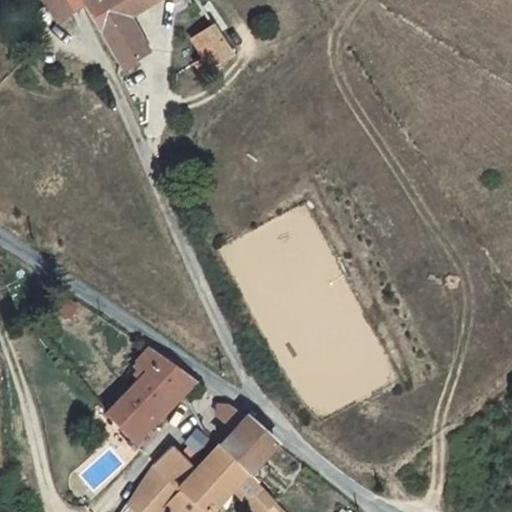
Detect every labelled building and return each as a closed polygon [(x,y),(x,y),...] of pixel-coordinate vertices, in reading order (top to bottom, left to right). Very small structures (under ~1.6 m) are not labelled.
[(84,3),(85,3),(82,0),(43,0),(57,21),(84,5),(84,3)] [(89,0),(85,3),(84,3),(84,5),(119,65),(121,67),(146,52),(127,17),(155,0),(89,0)] [(216,25),(193,40),(204,57),(196,62),(204,74),(234,55),(216,25)] [(147,371),(170,395),(177,389),(189,376),(149,348),(136,361),(141,366),(133,374),(139,379),(147,371)] [(148,416),(170,395),(147,371),(139,379),(105,413),(134,443),(154,422),(148,416)] [(189,376),(177,389),(183,395),(196,381),(189,376)] [(148,416),(154,422),(183,395),(177,389),(170,395),(148,416)] [(234,430),(220,445),(248,472),(276,443),(246,417),(230,405),(219,405),(216,414),(234,430)] [(248,472),(220,445),(196,470),(173,446),(154,463),(178,488),(202,511),(210,511),(232,488),(248,472)] [(154,463),(126,502),(136,511),(161,511),(166,508),(170,511),(202,511),(178,488),(154,463)] [(248,472),(232,488),(254,511),(262,511),(275,500),(260,485),(248,472)]
